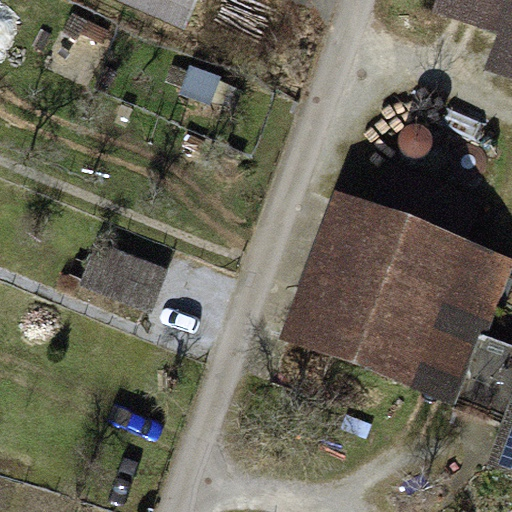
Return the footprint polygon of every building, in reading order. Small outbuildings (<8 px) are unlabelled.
[(187,0),(81,0),(172,38),(187,0)] [(511,0),(434,0),(425,29),(479,47),(470,75),(511,89),(511,0)] [(364,207),(329,195),(274,355),(451,415),(504,263),(454,246),(471,199),(377,167),(364,207)] [(165,274),(94,245),(72,299),(143,328),(165,274)] [(511,374),(482,465),(511,475),(511,374)]
